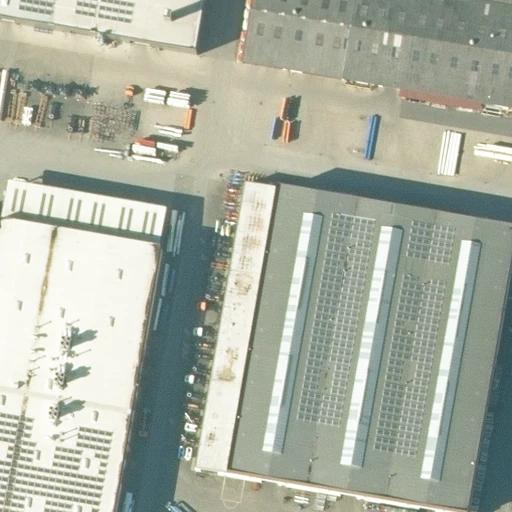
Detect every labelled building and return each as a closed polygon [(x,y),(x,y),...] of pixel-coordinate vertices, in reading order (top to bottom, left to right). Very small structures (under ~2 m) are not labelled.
[(61,0),(0,0),(0,22),(56,32),(61,0)] [(61,0),(56,32),(97,39),(103,0),(61,0)] [(206,0),(103,0),(97,39),(196,56),(206,0)] [(355,0),(252,0),(242,64),(342,81),(355,0)] [(511,0),(355,0),(342,81),(511,110),(511,0)] [(470,511),(511,269),(511,232),(245,185),(195,472),(422,511),(470,511)] [(116,511),(162,253),(0,224),(0,511),(116,511)]
